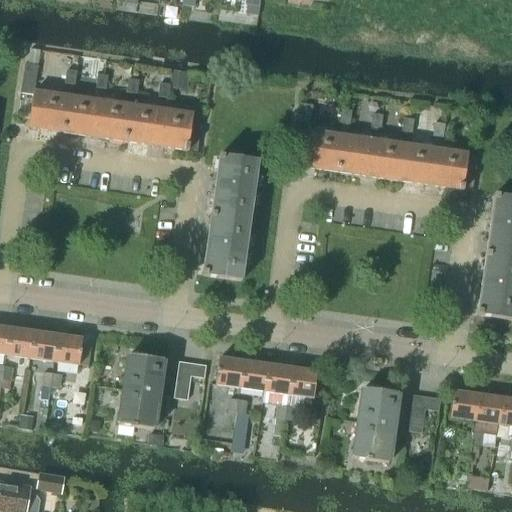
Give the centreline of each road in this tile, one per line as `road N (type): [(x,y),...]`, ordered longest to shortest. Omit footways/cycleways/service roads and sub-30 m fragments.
road 1 (residential): [(453,359),(471,224),(463,214),(302,193),(289,202),(273,334)]
road 2 (residential): [(176,320),(191,189),(178,176),(34,155),(20,163),(0,292)]
road 3 (residential): [(273,334),(453,359)]
road 4 (residential): [(0,297),(176,320)]
